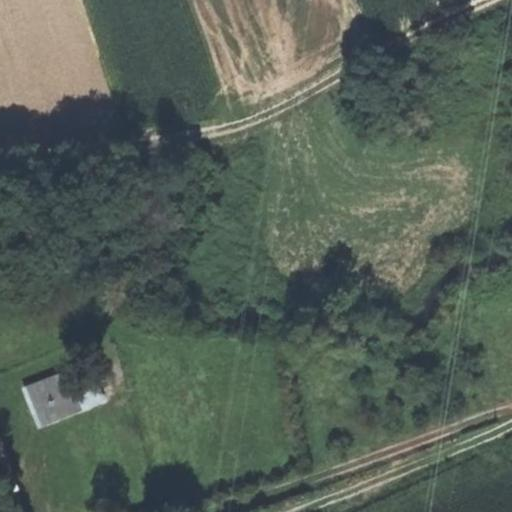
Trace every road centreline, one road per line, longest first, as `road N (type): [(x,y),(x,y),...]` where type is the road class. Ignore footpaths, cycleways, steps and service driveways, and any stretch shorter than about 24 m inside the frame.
road 1 (track): [(470,0),(224,125),(0,150)]
road 2 (track): [(197,511),(511,404)]
road 3 (track): [(511,426),(301,511)]
